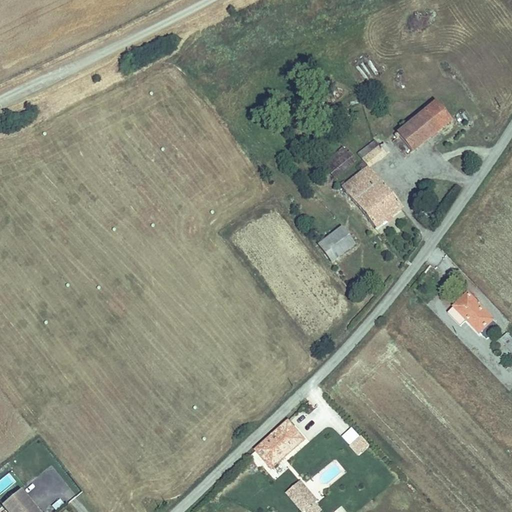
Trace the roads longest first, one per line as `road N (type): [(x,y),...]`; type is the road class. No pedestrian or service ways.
road 1 (unclassified): [(173,511),(335,357),(405,277),(511,126)]
road 2 (unclassified): [(0,100),(208,0)]
